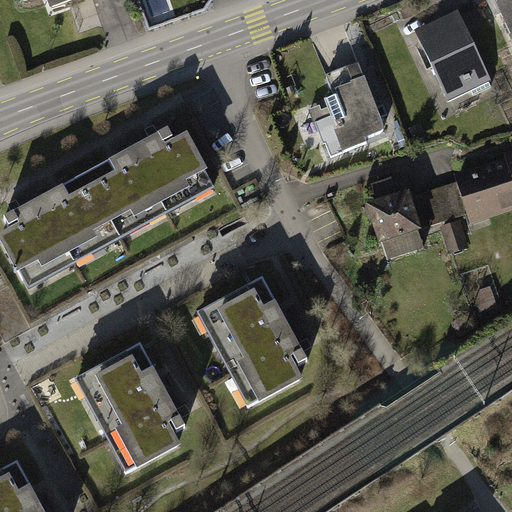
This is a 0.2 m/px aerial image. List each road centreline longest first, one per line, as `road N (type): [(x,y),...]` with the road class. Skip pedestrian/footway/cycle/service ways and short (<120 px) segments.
road 1 (residential): [(210,41),(280,200),(401,374)]
road 2 (secondary): [(0,119),(210,41)]
road 3 (secondary): [(210,41),(325,0)]
